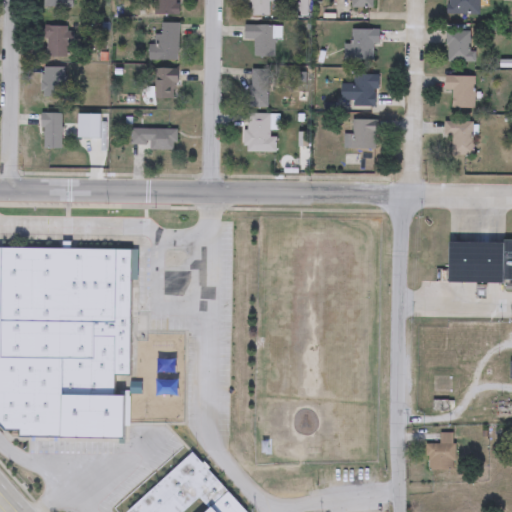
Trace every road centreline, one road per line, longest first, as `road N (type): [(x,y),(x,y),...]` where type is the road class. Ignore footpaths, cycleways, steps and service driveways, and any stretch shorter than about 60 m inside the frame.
road 1 (residential): [(400,511),(414,0)]
road 2 (residential): [(0,186),(511,195)]
road 3 (residential): [(213,192),(213,0)]
road 4 (residential): [(8,187),(8,0)]
